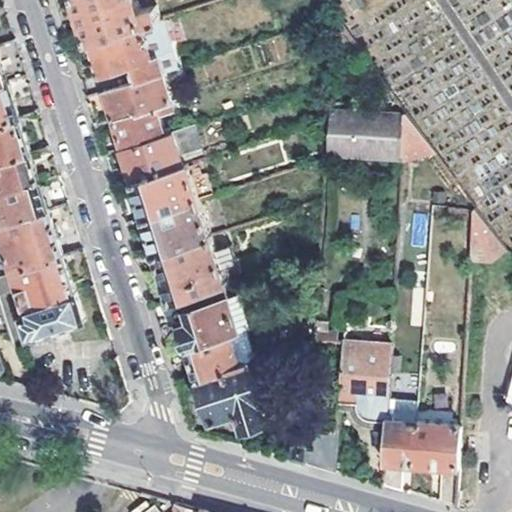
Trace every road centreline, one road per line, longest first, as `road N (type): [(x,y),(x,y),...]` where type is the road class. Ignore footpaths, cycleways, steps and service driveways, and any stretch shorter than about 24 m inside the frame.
road 1 (residential): [(149,451),(160,412),(28,0)]
road 2 (tertiary): [(149,451),(366,511)]
road 3 (tertiary): [(0,414),(149,451)]
